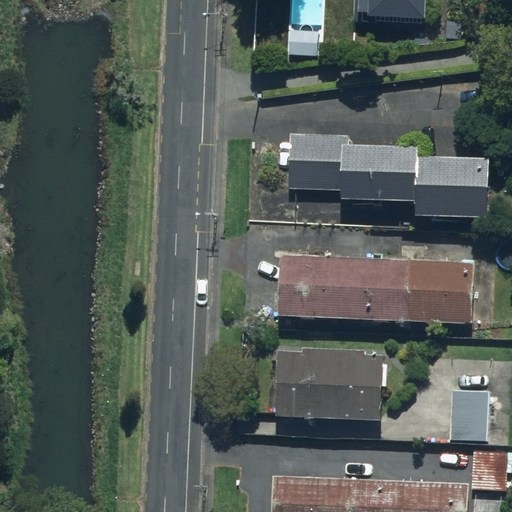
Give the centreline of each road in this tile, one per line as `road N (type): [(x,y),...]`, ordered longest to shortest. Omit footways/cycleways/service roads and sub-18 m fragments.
road 1 (tertiary): [(191,0),(170,511)]
road 2 (unknown): [(172,449),(473,466)]
road 3 (unknown): [(180,250),(475,243)]
